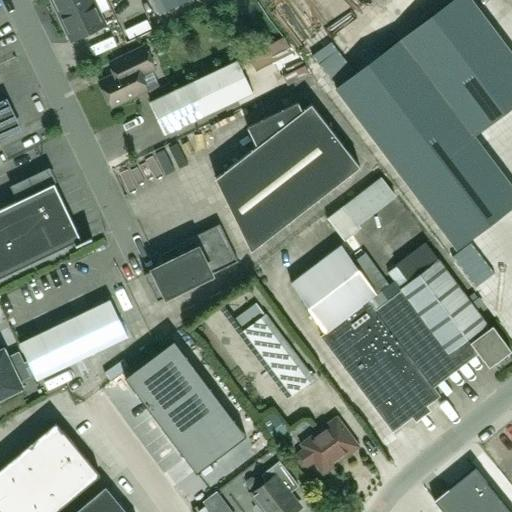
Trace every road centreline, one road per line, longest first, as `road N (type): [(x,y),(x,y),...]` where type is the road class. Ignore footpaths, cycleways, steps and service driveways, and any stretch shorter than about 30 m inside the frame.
road 1 (unclassified): [(137,254),(18,0)]
road 2 (unclassified): [(377,511),(405,476),(511,390)]
road 3 (unclassified): [(90,396),(175,511)]
